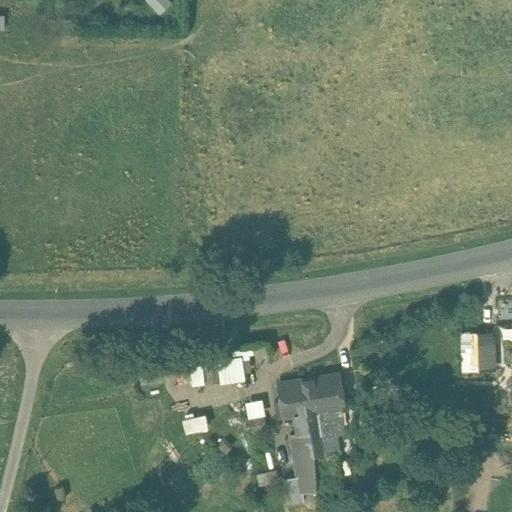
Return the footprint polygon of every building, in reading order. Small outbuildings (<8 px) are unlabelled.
[(111,0),(98,0),(99,8),(111,9),(111,0)] [(170,0),(148,0),(158,13),(172,3),(170,0)] [(495,367),(494,329),(460,330),(461,369),(495,367)] [(205,379),(243,379),(243,354),(206,354),(205,379)] [(190,380),(202,381),(203,359),(191,358),(190,380)] [(337,374),(307,379),(315,455),(315,456),(315,468),(336,464),(331,435),(324,436),(320,409),(342,405),(337,374)] [(307,378),(279,383),(282,400),(274,401),(277,417),(294,414),(297,433),(290,434),(294,458),(315,456),(315,455),(307,379),(307,378)] [(246,398),(249,428),(265,427),(263,397),(246,398)] [(182,417),(185,429),(207,423),(203,411),(182,417)] [(313,474),(299,476),(302,491),(315,489),(313,474)] [(293,477),(284,478),(287,495),(296,494),(293,477)]
